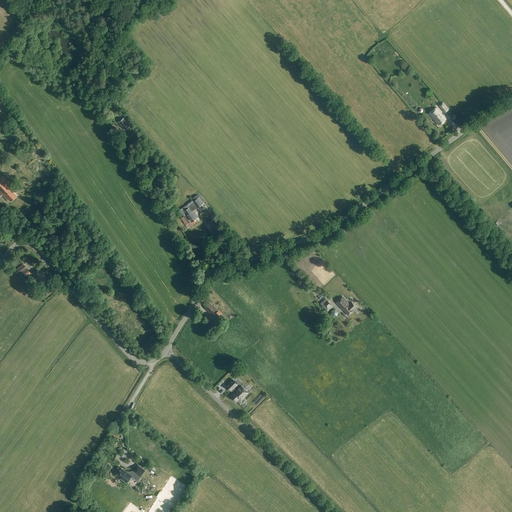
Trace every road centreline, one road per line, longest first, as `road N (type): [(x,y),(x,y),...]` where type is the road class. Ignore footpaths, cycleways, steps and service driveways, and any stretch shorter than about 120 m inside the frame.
road 1 (unclassified): [(166,349),(220,271),(327,230),(511,100)]
road 2 (unclassified): [(166,349),(329,511)]
road 3 (unclassified): [(166,349),(151,361),(129,357),(37,250),(20,244)]
